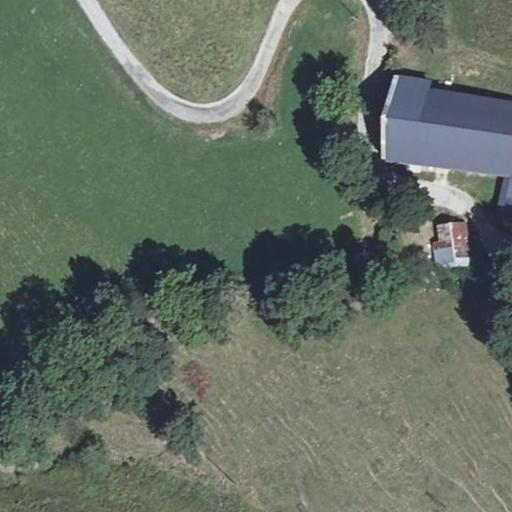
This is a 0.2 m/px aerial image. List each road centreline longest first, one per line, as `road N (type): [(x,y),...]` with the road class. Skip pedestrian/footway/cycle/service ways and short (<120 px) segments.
road 1 (residential): [(372,0),(378,10),(363,118),(375,165),(394,181),(466,206),(511,287)]
road 2 (residential): [(86,0),(155,97),(185,114),(224,112),(244,95),(290,0)]
